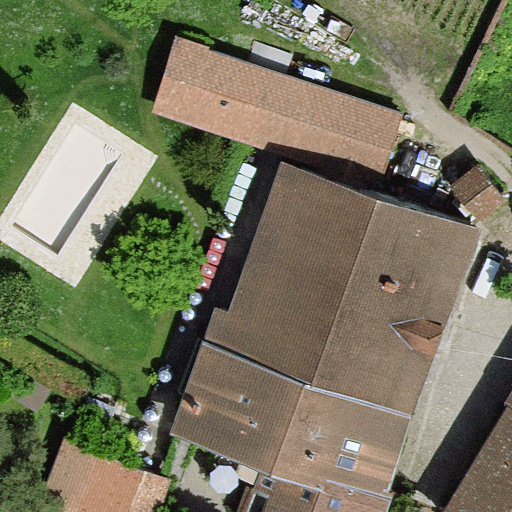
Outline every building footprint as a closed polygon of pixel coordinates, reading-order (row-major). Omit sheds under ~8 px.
[(183,42),(162,105),(382,176),(402,113),(183,42)] [(227,313),(186,429),(291,466),(274,511),(383,511),(393,485),(481,231),(294,166),(241,318),(227,313)] [(508,198),(483,167),(461,184),(486,216),(508,198)] [(511,511),(511,403),(451,511),(452,511),(511,511)] [(160,511),(172,483),(71,444),(49,502),(74,511),(160,511)]
